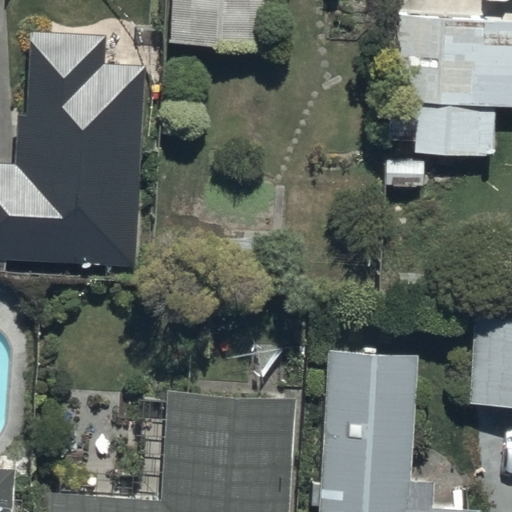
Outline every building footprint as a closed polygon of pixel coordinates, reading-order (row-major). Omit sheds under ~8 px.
[(260,0),(171,0),(169,44),(259,46),(260,0)] [(511,19),(388,17),(386,182),(424,183),(424,157),(495,158),(496,105),(511,105),(511,19)] [(0,163),(0,256),(131,262),(139,65),(98,63),(99,36),(24,33),(19,164),(0,163)] [(511,316),(472,314),(466,402),(511,405),(511,316)] [(417,356),(327,351),(318,511),(465,511),(432,510),(434,483),(410,482),(417,356)] [(50,495),(49,511),(290,511),(295,399),(170,394),(166,500),(50,495)] [(0,511),(15,511),(18,471),(0,469),(0,511)]
